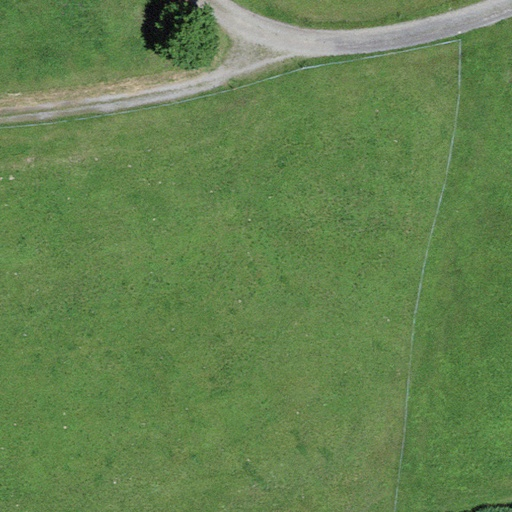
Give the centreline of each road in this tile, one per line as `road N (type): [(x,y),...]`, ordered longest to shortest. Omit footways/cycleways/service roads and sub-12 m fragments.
road 1 (track): [(298,41),(198,84),(0,114)]
road 2 (track): [(298,41),(399,38),(511,4)]
